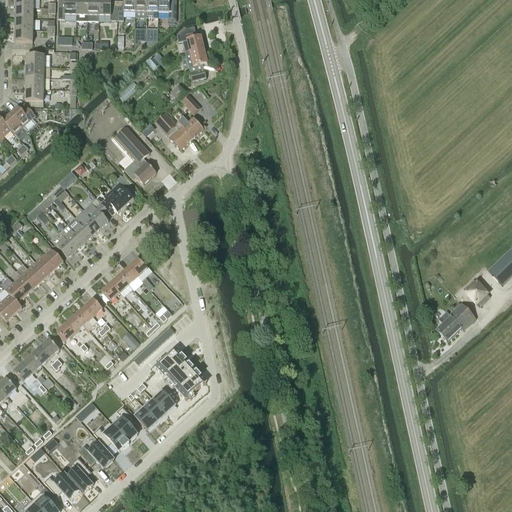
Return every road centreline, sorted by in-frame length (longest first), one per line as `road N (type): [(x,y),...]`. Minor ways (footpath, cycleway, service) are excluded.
road 1 (unclassified): [(447,511),(341,45)]
road 2 (tertiary): [(430,511),(328,52)]
road 3 (residential): [(170,201),(215,391),(88,511)]
road 4 (unclassified): [(318,511),(283,415),(227,166)]
road 5 (residential): [(0,358),(170,201)]
road 6 (unclassified): [(227,166),(245,72),(231,0)]
